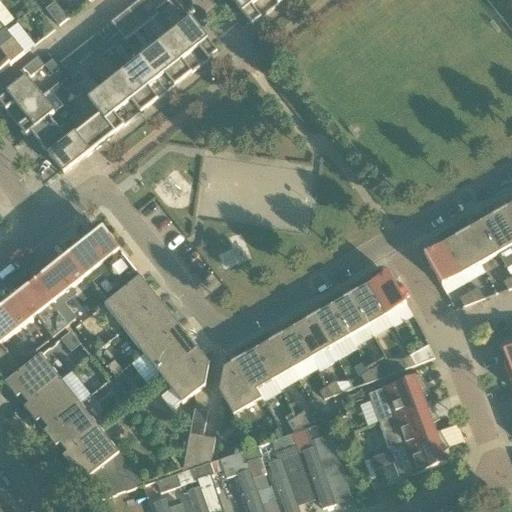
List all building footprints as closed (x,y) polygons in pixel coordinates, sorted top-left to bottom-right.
[(141,0),(128,11),(142,28),(159,15),(146,0),(141,0)] [(146,0),(159,15),(156,11),(169,0),(146,0)] [(259,22),(270,13),(259,0),(231,0),(250,24),(256,19),(259,22)] [(259,0),(270,13),(286,0),(259,0)] [(46,10),(47,12),(59,27),(69,20),(55,3),(46,10)] [(128,11),(111,24),(118,34),(119,33),(126,41),(142,28),(128,11)] [(192,21),(174,35),(200,68),(212,59),(210,56),(216,52),(192,21)] [(118,34),(111,24),(102,31),(109,41),(118,34)] [(0,75),(25,55),(6,32),(0,36),(0,75)] [(174,35),(157,48),(183,82),(200,68),(174,35)] [(77,51),(84,60),(93,53),(86,44),(77,51)] [(157,48),(140,62),(167,95),(183,82),(157,48)] [(68,58),(75,67),(84,60),(77,51),(68,58)] [(45,67),(38,59),(21,72),(27,81),(45,67)] [(52,61),(45,67),(52,76),(60,70),(52,61)] [(140,62),(123,75),(150,108),(167,95),(140,62)] [(106,88),(133,122),(150,108),(123,75),(106,88)] [(41,98),(27,81),(0,101),(0,104),(12,120),(41,98)] [(75,100),(83,94),(75,84),(67,91),(75,100)] [(116,135),(133,122),(106,88),(89,102),(100,116),(101,116),(116,135)] [(49,119),(50,119),(54,115),(41,98),(12,120),(26,138),(31,134),(49,119)] [(101,116),(100,116),(68,142),(74,151),(65,158),(73,169),(116,135),(101,116)] [(64,176),(73,169),(65,158),(74,151),(68,142),(50,119),(49,119),(31,134),(64,176)] [(511,206),(500,214),(511,234),(511,206)] [(499,255),(511,247),(511,234),(500,214),(481,225),(499,255)] [(481,225),(462,235),(480,266),(499,255),(481,225)] [(462,235),(444,246),(462,277),(462,276),(480,266),(462,235)] [(96,237),(70,258),(86,279),(103,265),(120,287),(137,273),(109,239),(96,237)] [(427,260),(443,288),(462,277),(444,246),(428,255),(427,260)] [(52,305),(86,279),(70,258),(36,285),(52,305)] [(370,286),(388,317),(407,306),(391,279),(386,277),(370,286)] [(105,307),(125,331),(160,303),(141,278),(105,307)] [(36,285),(2,311),(19,332),(36,318),(53,339),(69,327),(52,305),(36,285)] [(388,317),(370,286),(351,297),(369,328),(387,317),(387,318),(388,317)] [(471,293),(477,304),(485,301),(478,289),(471,293)] [(460,300),(464,309),(477,304),(471,293),(460,300)] [(332,308),(350,339),(369,328),(351,297),(332,308)] [(125,331),(144,356),(180,327),(160,303),(125,331)] [(314,319),(331,349),(350,339),(332,308),(314,319)] [(19,332),(2,311),(0,313),(0,377),(2,380),(18,367),(1,345),(19,332)] [(314,319),(295,329),(313,360),(331,349),(314,319)] [(144,356),(163,380),(199,352),(180,327),(144,356)] [(276,340),(294,371),(313,360),(295,329),(276,340)] [(294,371),(276,340),(257,351),(275,382),(294,371)] [(410,357),(416,367),(435,360),(429,347),(410,357)] [(275,382),(257,351),(239,361),(261,401),(262,401),(257,392),(275,382)] [(163,380),(172,391),(162,398),(172,411),(181,403),(183,405),(205,388),(210,365),(199,352),(163,380)] [(41,356),(6,385),(25,410),(61,381),(41,356)] [(416,367),(410,357),(403,361),(408,370),(416,367)] [(239,361),(224,370),(220,392),(234,417),(261,401),(239,361)] [(375,382),(383,379),(377,368),(369,372),(375,382)] [(375,382),(369,372),(361,377),(366,386),(375,382)] [(379,425),(425,407),(420,392),(425,390),(420,377),(369,396),(379,425)] [(61,381),(25,410),(45,434),(80,406),(61,381)] [(334,398),(342,395),(336,383),(328,387),(334,398)] [(334,398),(328,387),(319,393),(325,401),(334,398)] [(430,405),(425,407),(379,425),(390,453),(436,435),(430,420),(435,418),(433,412),(430,405)] [(64,459),(100,430),(80,406),(45,434),(64,459)] [(296,418),(302,428),(310,426),(303,414),(296,418)] [(302,428),(296,418),(287,424),(292,432),(302,428)] [(327,425),(326,424),(306,432),(310,444),(313,443),(331,436),(327,425)] [(100,430),(64,459),(99,503),(121,495),(143,488),(144,487),(100,430)] [(401,482),(406,479),(447,464),(441,448),(446,446),(441,433),(436,435),(390,453),(401,482)] [(203,438),(190,435),(182,474),(184,474),(190,472),(197,469),(203,438)] [(293,437),(293,436),(272,443),(272,444),(276,455),(297,448),(293,437)] [(215,440),(203,438),(197,469),(211,464),(215,440)] [(259,449),(259,448),(238,455),(238,456),(239,457),(242,467),(248,465),(263,460),(259,449)] [(334,511),(315,452),(300,457),(318,511),(334,511)] [(239,457),(221,463),(228,485),(239,481),(238,477),(251,473),(248,465),(242,467),(239,457)] [(194,484),(215,477),(211,466),(210,465),(211,464),(197,469),(190,472),(190,473),(194,484)] [(301,511),(284,464),(268,470),(282,511),(301,511)] [(177,476),(157,484),(161,496),(181,488),(178,477),(177,476)] [(262,511),(252,479),(236,484),(244,511),(262,511)] [(220,511),(210,480),(185,489),(192,511),(220,511)] [(183,511),(181,503),(155,511),(183,511)]
